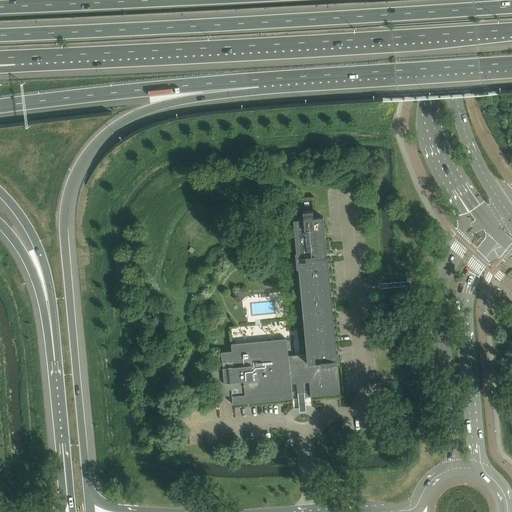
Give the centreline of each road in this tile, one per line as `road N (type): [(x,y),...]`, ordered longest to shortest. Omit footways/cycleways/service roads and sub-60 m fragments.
road 1 (motorway): [(89,511),(63,229),(70,184),(93,145),(131,116),(257,81)]
road 2 (motorway): [(511,7),(0,35)]
road 3 (motorway): [(15,57),(511,30)]
road 4 (secondary): [(482,220),(443,287),(452,468)]
road 5 (motorway): [(0,106),(257,81)]
road 6 (motorway): [(257,81),(511,63)]
road 7 (secondary): [(484,472),(463,306),(472,274),(499,237)]
road 8 (secondary): [(415,0),(431,118),(450,172),(482,220)]
road 9 (secondary): [(503,206),(462,123),(446,0)]
road 10 (motorway): [(49,318),(68,511)]
road 11 (motorway): [(171,0),(0,7)]
road 12 (motorway): [(0,192),(38,248),(49,318)]
